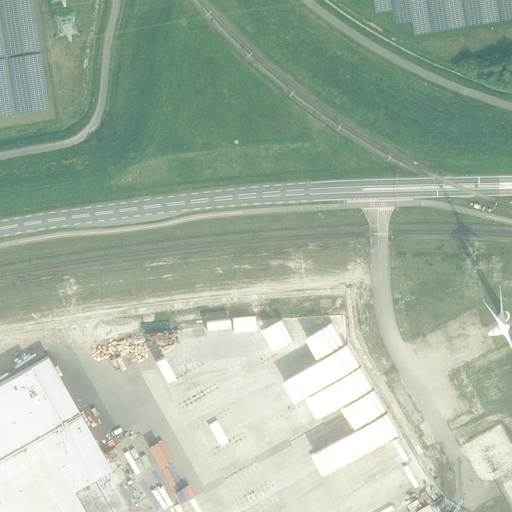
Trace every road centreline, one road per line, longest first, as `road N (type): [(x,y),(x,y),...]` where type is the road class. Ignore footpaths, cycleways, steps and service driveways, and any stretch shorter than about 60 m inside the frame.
road 1 (secondary): [(511,180),(327,184),(229,198)]
road 2 (secondary): [(229,198),(511,191)]
road 3 (unclassified): [(511,106),(418,72),(305,0)]
road 4 (secondary): [(0,230),(229,198)]
road 5 (unclassified): [(117,0),(95,123),(79,139),(0,156)]
road 6 (unknown): [(0,454),(72,423),(90,434),(141,511)]
